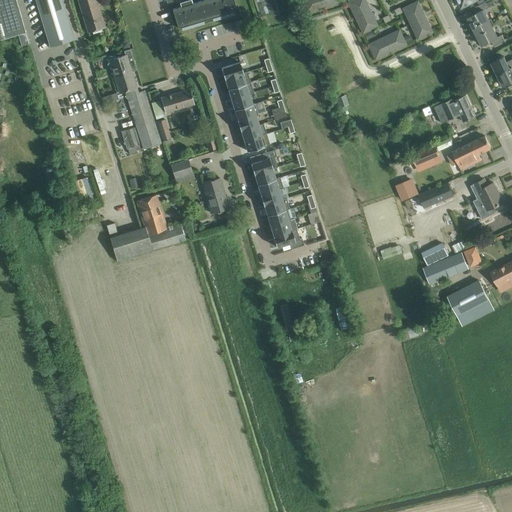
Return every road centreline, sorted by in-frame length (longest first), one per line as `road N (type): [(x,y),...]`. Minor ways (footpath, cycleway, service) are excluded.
road 1 (residential): [(318,246),(269,261),(207,61),(174,65),(150,0)]
road 2 (track): [(457,35),(367,78),(339,17)]
road 3 (unclassified): [(511,146),(440,0)]
